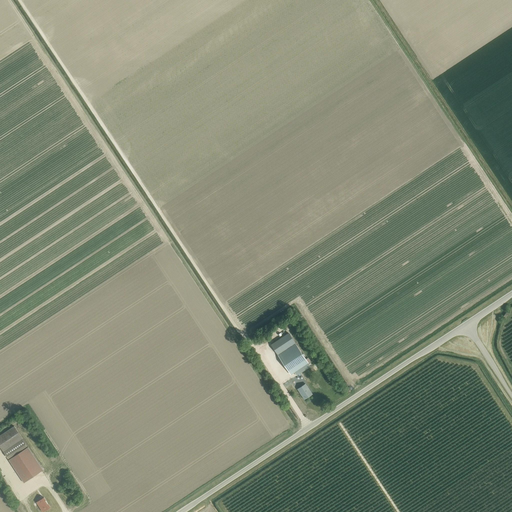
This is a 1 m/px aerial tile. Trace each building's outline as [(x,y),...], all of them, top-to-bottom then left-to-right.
[(288,333),(271,345),(277,354),(295,343),(288,333)] [(295,343),(277,354),(290,374),(294,372),(308,363),(295,343)] [(294,372),(297,376),(311,367),(308,363),(294,372)] [(304,399),(312,394),(305,384),(297,389),(304,399)] [(0,446),(3,451),(22,439),(14,426),(0,435),(0,446)] [(22,439),(3,451),(8,458),(27,446),(22,439)] [(43,470),(28,447),(8,460),(24,483),(43,470)] [(43,511),(50,507),(44,497),(36,502),(43,511)]
